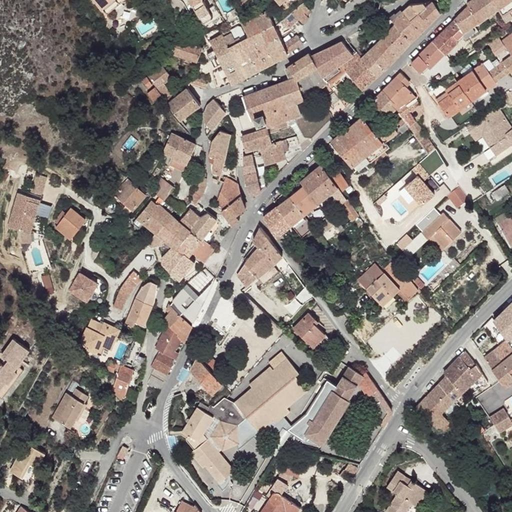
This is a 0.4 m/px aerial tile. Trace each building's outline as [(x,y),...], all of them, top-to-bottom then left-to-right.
[(89,0),(111,21),(131,0),(89,0)] [(211,0),(200,0),(197,3),(205,11),(214,3),(211,0)] [(493,0),(474,0),(469,5),(470,7),(478,20),(498,8),(493,0)] [(511,0),(493,0),(498,8),(501,12),(508,8),(511,14),(511,0)] [(424,8),(411,20),(420,31),(439,11),(431,2),(424,8)] [(302,6),(293,13),(298,18),(302,23),(308,17),(304,12),(309,9),(304,4),(302,6)] [(410,4),(403,11),(411,20),(424,8),(421,4),(410,4)] [(453,19),(432,40),(444,52),(446,53),(459,41),(454,35),(461,26),(464,31),(473,25),(476,27),(480,25),(478,20),(470,7),(453,19)] [(508,8),(501,12),(505,18),(511,14),(508,8)] [(268,10),(243,23),(249,34),(254,51),(258,68),(270,61),(284,54),(301,45),(297,36),(285,42),(282,37),(281,35),(276,25),(275,23),(268,10)] [(403,11),(392,20),(396,25),(410,41),(420,31),(411,20),(403,11)] [(290,14),(284,19),(290,25),(298,18),(293,13),(290,14)] [(165,22),(169,27),(176,23),(172,17),(165,22)] [(243,23),(222,35),(228,45),(249,34),(243,23)] [(396,25),(382,39),(397,55),(406,46),(410,41),(396,25)] [(228,45),(222,35),(215,50),(208,55),(213,63),(220,59),(225,68),(238,60),(254,51),(249,34),(228,45)] [(382,39),(370,50),(375,57),(374,58),(384,68),(397,55),(382,39)] [(432,40),(411,61),(421,70),(431,61),(433,63),(444,52),(432,40)] [(343,41),(313,57),(319,67),(323,74),(341,62),(353,53),(343,41)] [(179,42),(172,55),(197,63),(199,59),(205,49),(179,42)] [(254,51),(238,60),(246,74),(258,68),(254,51)] [(353,53),(341,62),(343,64),(347,69),(346,70),(361,87),(375,75),(362,59),(363,58),(356,51),(353,53)] [(362,59),(375,75),(384,68),(374,58),(369,52),(363,58),(362,59)] [(298,60),(289,64),(293,74),(294,76),(295,79),(319,67),(313,57),(310,53),(298,60)] [(511,54),(494,66),(499,75),(511,66),(511,54)] [(238,60),(225,68),(228,73),(223,76),(227,84),(246,74),(238,60)] [(270,61),(258,68),(260,71),(272,64),(270,61)] [(156,67),(144,79),(162,98),(170,92),(161,83),(166,77),(156,67)] [(319,67),(295,79),(303,98),(328,81),(326,77),(323,74),(319,67)] [(258,68),(246,74),(247,78),(260,71),(258,68)] [(339,68),(326,77),(328,81),(345,106),(353,98),(338,78),(343,74),(339,68)] [(456,80),(445,89),(448,94),(445,96),(438,103),(448,115),(485,88),(471,69),(456,80)] [(193,70),(190,76),(201,80),(203,74),(193,70)] [(400,72),(397,75),(405,83),(408,79),(400,72)] [(449,72),(438,81),(445,89),(456,80),(449,72)] [(397,75),(383,89),(394,102),(396,108),(398,110),(405,103),(409,101),(413,98),(416,96),(411,91),(405,83),(397,75)] [(201,80),(190,76),(187,84),(208,91),(211,83),(201,80)] [(294,76),(242,97),(253,126),(264,123),(266,125),(293,116),(301,113),(301,112),(297,102),(302,99),(303,98),(295,79),(294,76)] [(151,88),(145,94),(152,100),(158,95),(151,88)] [(186,88),(164,103),(183,126),(187,123),(182,117),(199,104),(186,88)] [(383,89),(372,101),(387,116),(396,108),(394,102),(383,89)] [(332,103),(339,98),(334,92),(327,96),(332,103)] [(413,98),(409,101),(413,108),(418,104),(413,98)] [(202,117),(204,120),(213,126),(226,111),(225,108),(221,106),(220,107),(213,99),(207,105),(202,117)] [(405,103),(398,110),(401,117),(413,108),(409,101),(405,103)] [(398,110),(393,115),(400,126),(404,123),(401,117),(398,110)] [(409,112),(401,117),(404,123),(407,127),(415,121),(413,118),(409,112)] [(361,116),(345,129),(370,160),(401,132),(388,119),(375,131),(361,116)] [(500,124),(487,133),(494,144),(491,147),(496,154),(511,143),(511,141),(507,134),(511,130),(511,127),(506,119),(499,123),(500,124)] [(426,152),(434,147),(415,121),(407,127),(426,152)] [(187,123),(183,126),(189,134),(195,129),(190,122),(187,123)] [(265,129),(240,138),(245,150),(259,145),(261,147),(270,143),(265,129)] [(345,129),(331,140),(357,171),(370,160),(345,129)] [(213,157),(210,170),(220,173),(229,134),(218,131),(212,138),(208,155),(213,157)] [(171,133),(162,153),(172,157),(185,163),(186,163),(195,144),(171,133)] [(487,133),(484,135),(491,147),(494,144),(487,133)] [(285,139),(279,141),(282,150),(288,148),(285,139)] [(270,143),(261,147),(266,164),(285,159),(282,150),(279,141),(270,143)] [(249,154),(241,156),(243,177),(245,183),(249,194),(260,190),(251,155),(249,156),(249,154)] [(172,157),(169,165),(182,170),(185,163),(172,157)] [(321,164),(299,181),(303,185),(318,204),(339,188),(321,164)] [(42,194),(48,177),(36,173),(30,190),(42,194)] [(336,176),(334,177),(347,194),(352,190),(340,173),(336,176)] [(199,175),(190,201),(192,202),(195,203),(206,186),(205,177),(199,175)] [(226,178),(214,206),(221,212),(233,223),(239,218),(238,216),(245,208),(240,196),(237,184),(226,178)] [(128,181),(116,194),(133,210),(145,196),(128,181)] [(164,183),(159,189),(163,191),(159,198),(162,200),(172,189),(164,183)] [(303,185),(290,195),(304,215),(318,204),(303,185)] [(503,186),(490,194),(495,202),(508,194),(503,186)] [(339,188),(318,204),(327,215),(328,216),(341,206),(348,200),(339,188)] [(159,189),(154,194),(159,198),(163,191),(159,189)] [(91,190),(84,198),(95,206),(102,198),(91,190)] [(461,192),(450,201),(459,214),(471,208),(461,192)] [(9,220),(6,227),(17,231),(28,235),(38,207),(26,203),(29,198),(19,194),(9,220)] [(29,198),(26,203),(38,207),(42,199),(30,194),(29,198)] [(290,195),(277,206),(292,226),(304,215),(290,195)] [(348,200),(341,206),(353,221),(359,216),(348,200)] [(318,204),(304,215),(314,227),(321,222),(320,220),(327,215),(318,204)] [(149,205),(137,218),(143,223),(155,209),(149,205)] [(159,205),(155,209),(167,220),(172,215),(159,205)] [(277,206),(263,217),(277,236),(292,226),(277,206)] [(155,209),(143,223),(156,232),(167,220),(155,209)] [(180,221),(166,239),(174,244),(188,254),(190,251),(201,237),(190,229),(199,216),(191,209),(180,221)] [(58,227),(56,230),(70,240),(79,228),(85,221),(69,210),(65,216),(61,213),(54,223),(58,227)] [(199,216),(190,229),(201,237),(217,218),(208,211),(199,216)] [(167,220),(156,232),(166,239),(180,221),(172,215),(167,220)] [(304,215),(292,226),(302,238),(315,228),(314,227),(304,215)] [(320,220),(321,222),(327,229),(334,224),(328,216),(327,215),(320,220)] [(445,216),(423,235),(429,242),(431,241),(434,238),(446,250),(462,234),(445,216)] [(511,218),(498,227),(509,245),(511,242),(511,218)] [(259,226),(253,241),(258,243),(259,242),(274,261),(282,255),(269,239),(270,237),(259,226)] [(79,228),(70,240),(81,249),(87,233),(79,228)] [(125,230),(126,233),(127,238),(136,237),(136,233),(133,233),(132,229),(125,230)] [(28,235),(17,231),(16,245),(27,245),(28,235)] [(201,237),(190,251),(203,261),(214,246),(201,237)] [(255,247),(238,271),(247,280),(274,261),(259,242),(258,243),(253,241),(251,245),(255,247)] [(164,255),(163,262),(180,277),(194,260),(188,254),(174,244),(164,255)] [(144,260),(152,251),(146,246),(138,254),(144,260)] [(99,256),(94,264),(109,274),(114,266),(99,256)] [(379,263),(361,277),(381,302),(392,295),(395,298),(400,295),(407,304),(419,295),(395,263),(386,270),(379,263)] [(289,276),(294,272),(289,266),(284,270),(289,276)] [(114,306),(122,309),(129,293),(142,278),(135,271),(127,278),(122,285),(114,306)] [(97,284),(79,274),(69,292),(87,302),(97,284)] [(140,286),(134,299),(151,303),(154,288),(151,281),(145,282),(140,286)] [(247,283),(241,289),(250,298),(256,292),(247,283)] [(303,294),(308,290),(303,283),(298,288),(303,294)] [(182,287),(169,305),(192,326),(202,306),(182,288),(182,287)] [(392,295),(381,302),(384,306),(395,298),(392,295)] [(134,299),(126,324),(133,326),(135,322),(144,324),(151,303),(134,299)] [(511,304),(493,322),(508,342),(511,338),(511,304)] [(169,313),(163,321),(167,326),(179,335),(178,336),(180,339),(184,342),(192,326),(169,305),(166,310),(169,313)] [(309,312),(293,328),(312,345),(324,332),(322,330),(315,324),(318,321),(309,312)] [(90,321),(86,330),(98,335),(102,326),(90,321)] [(86,330),(80,343),(87,350),(101,357),(103,352),(107,353),(117,332),(102,326),(98,335),(86,330)] [(159,345),(156,351),(160,353),(174,360),(179,352),(174,351),(180,339),(178,336),(167,326),(158,343),(159,345)] [(324,332),(312,345),(319,352),(331,339),(324,332)] [(0,398),(4,402),(28,374),(22,370),(35,354),(20,342),(0,365),(0,398)] [(511,346),(508,342),(494,353),(502,363),(511,354),(511,346)] [(282,348),(271,359),(277,365),(289,354),(282,348)] [(467,352),(446,374),(448,375),(465,392),(479,379),(485,387),(489,384),(478,365),(475,365),(467,352)] [(160,353),(152,368),(156,370),(167,375),(174,360),(160,353)] [(494,353),(484,360),(492,370),(507,388),(511,383),(511,375),(502,363),(494,353)] [(200,407),(186,432),(191,435),(191,438),(191,440),(191,443),(192,445),(200,454),(198,456),(213,471),(215,469),(232,486),(246,472),(231,455),(251,445),(249,426),(255,420),(267,431),(281,417),(284,420),(298,407),(294,403),(313,385),(299,370),(302,367),(289,354),(277,365),(276,367),(254,385),(257,388),(241,404),(228,397),(218,407),(213,404),(208,411),(200,407)] [(203,354),(199,358),(215,374),(223,367),(212,359),(210,360),(203,354)] [(511,354),(502,363),(511,375),(511,354)] [(117,391),(115,393),(121,400),(126,395),(137,399),(139,392),(137,391),(140,384),(137,382),(145,358),(140,356),(137,355),(132,368),(132,370),(121,367),(114,390),(117,391)] [(198,357),(190,370),(213,393),(223,382),(215,374),(199,358),(198,357)] [(355,358),(348,365),(363,375),(365,371),(355,358)] [(315,418),(301,441),(316,450),(330,428),(332,428),(350,400),(348,399),(357,384),(363,375),(348,365),(333,389),(331,389),(323,403),(315,399),(306,413),(315,418)] [(149,383),(160,389),(167,375),(156,370),(149,383)] [(363,375),(357,384),(364,396),(371,391),(369,386),(373,383),(365,371),(363,375)] [(448,375),(439,385),(456,401),(465,392),(448,375)] [(371,391),(364,396),(370,403),(367,406),(370,420),(365,424),(353,444),(353,449),(365,456),(390,414),(390,410),(390,407),(373,383),(369,386),(371,391)] [(439,385),(424,400),(440,415),(456,401),(439,385)] [(58,420),(74,431),(92,398),(84,393),(80,398),(74,395),(58,420)] [(92,398),(74,431),(75,432),(80,424),(92,407),(96,400),(92,398)] [(424,400),(416,407),(420,411),(442,439),(448,433),(448,432),(455,427),(446,419),(440,415),(424,400)] [(92,407),(80,424),(84,426),(94,409),(92,407)] [(416,407),(410,414),(414,418),(420,411),(416,407)] [(511,421),(506,411),(492,420),(495,425),(498,431),(501,435),(511,427),(511,421)] [(495,425),(483,433),(487,439),(498,431),(495,425)] [(448,433),(442,439),(444,441),(459,430),(455,427),(448,432),(448,433)] [(459,430),(444,441),(447,444),(461,432),(459,430)] [(31,444),(15,471),(35,483),(51,455),(31,444)] [(288,456),(282,466),(299,474),(304,464),(288,456)] [(349,463),(344,472),(350,475),(352,477),(357,469),(349,463)] [(344,472),(340,478),(346,481),(350,475),(344,472)] [(397,476),(386,492),(396,499),(387,511),(408,511),(410,508),(416,511),(428,494),(412,483),(408,488),(402,485),(405,481),(397,476)] [(285,511),(287,510),(290,511),(297,511),(301,506),(280,493),(280,492),(278,490),(277,489),(275,489),(273,491),(272,493),(272,495),(261,511),(285,511)] [(151,511),(180,511),(178,511),(156,501),(151,511)] [(178,511),(180,511),(191,511),(194,506),(183,501),(178,511)]
